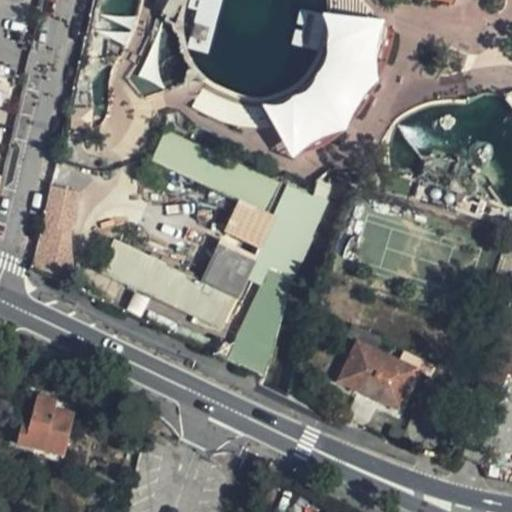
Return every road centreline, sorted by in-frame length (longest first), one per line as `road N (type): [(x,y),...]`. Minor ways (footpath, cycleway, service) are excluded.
road 1 (secondary): [(0,301),(365,475)]
road 2 (unclassified): [(67,0),(0,286)]
road 3 (secondary): [(511,508),(365,475)]
